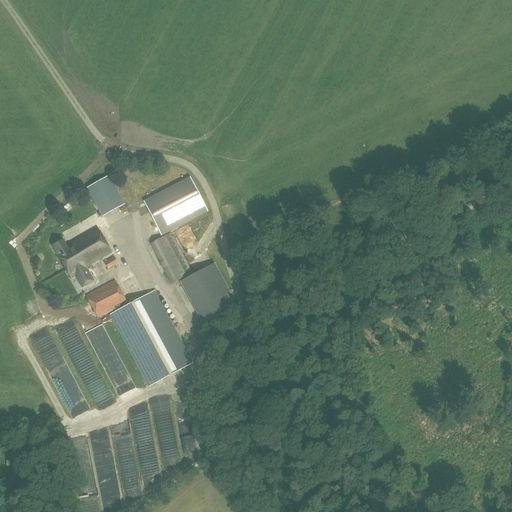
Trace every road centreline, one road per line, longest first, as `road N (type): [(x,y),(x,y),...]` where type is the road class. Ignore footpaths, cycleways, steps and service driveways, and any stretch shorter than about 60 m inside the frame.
road 1 (unclassified): [(260,511),(244,489),(203,367),(203,349),(244,322),(207,189),(187,164),(100,141),(0,2)]
road 2 (track): [(244,322),(511,182)]
